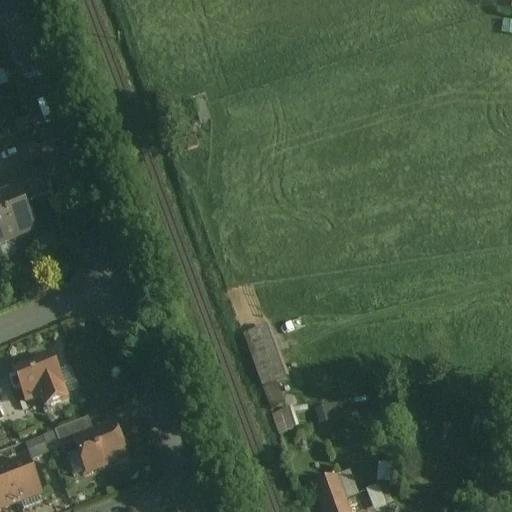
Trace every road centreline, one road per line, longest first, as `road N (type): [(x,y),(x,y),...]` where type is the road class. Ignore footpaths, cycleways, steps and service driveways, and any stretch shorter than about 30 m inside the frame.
road 1 (residential): [(112,288),(8,0)]
road 2 (residential): [(196,511),(112,288)]
road 3 (residential): [(0,333),(112,288)]
